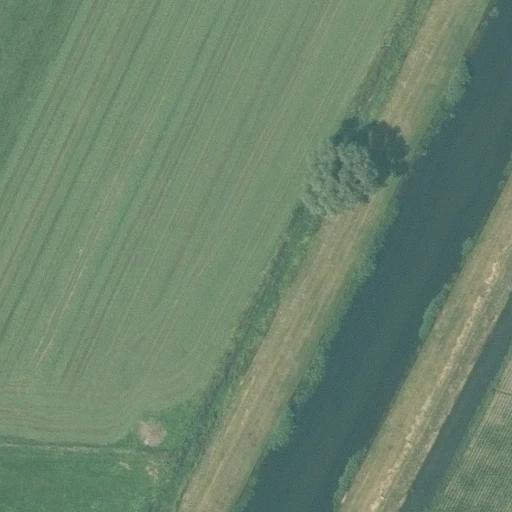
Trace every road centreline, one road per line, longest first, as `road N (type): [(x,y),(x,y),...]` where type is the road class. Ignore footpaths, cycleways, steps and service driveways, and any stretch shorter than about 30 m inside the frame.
road 1 (track): [(479,0),(211,511)]
road 2 (track): [(511,229),(359,511)]
